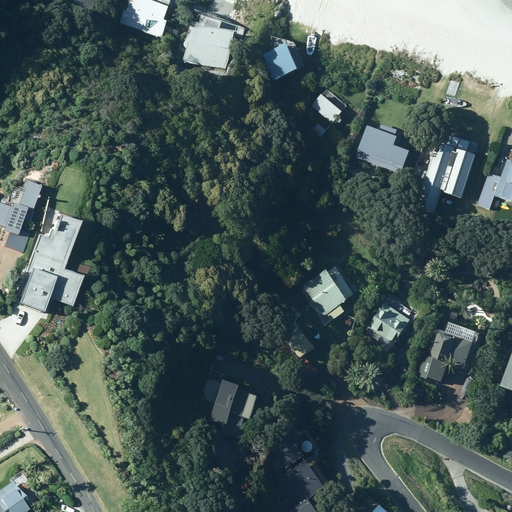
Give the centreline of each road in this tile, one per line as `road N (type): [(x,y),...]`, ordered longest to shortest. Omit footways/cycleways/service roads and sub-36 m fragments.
road 1 (tertiary): [(413,511),(369,449),(370,436),(392,425),(511,481)]
road 2 (tertiary): [(0,358),(94,511)]
